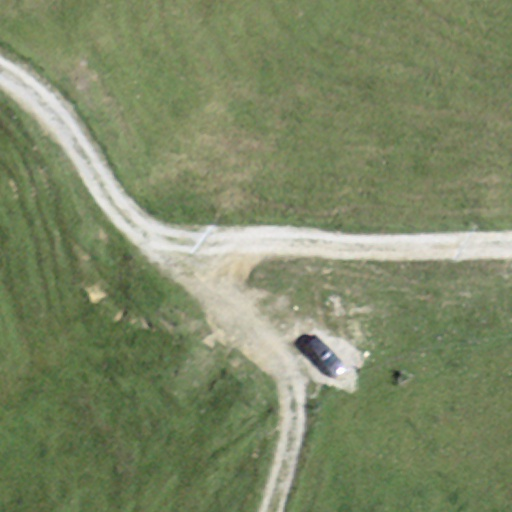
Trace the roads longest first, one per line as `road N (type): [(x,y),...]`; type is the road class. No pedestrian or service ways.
road 1 (track): [(156,244),(511,243)]
road 2 (track): [(272,511),(297,417),(280,358),(156,244)]
road 3 (track): [(156,244),(33,95),(0,72)]
